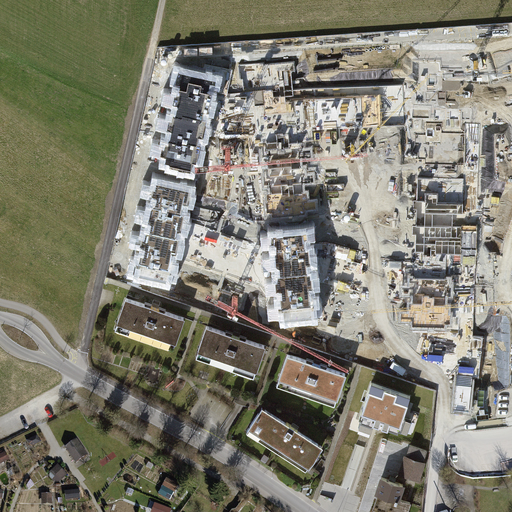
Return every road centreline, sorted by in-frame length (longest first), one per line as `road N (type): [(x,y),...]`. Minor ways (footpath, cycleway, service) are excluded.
road 1 (track): [(78,373),(163,0)]
road 2 (tertiary): [(54,359),(231,459),(307,511)]
